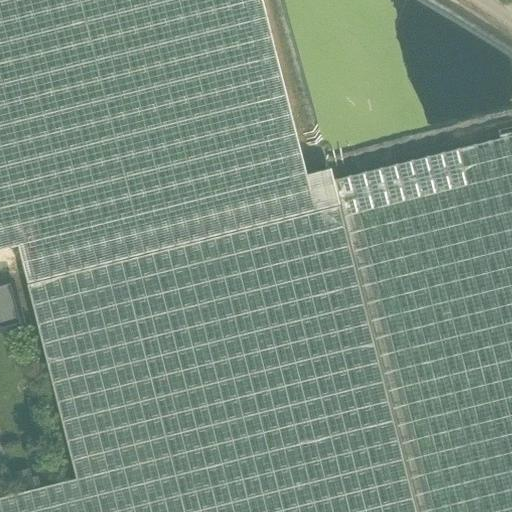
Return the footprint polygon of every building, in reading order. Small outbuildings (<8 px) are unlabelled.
[(262,0),(0,0),(0,250),(18,246),(27,285),(340,206),(334,181),(333,180),(330,169),(306,175),(262,0)] [(511,50),(428,0),(274,0),(320,164),(511,112),(511,50)] [(511,511),(511,136),(334,181),(340,206),(416,511),(511,511)] [(27,285),(76,479),(0,498),(0,511),(416,511),(340,206),(27,285)] [(0,283),(0,327),(19,324),(11,281),(0,283)]
